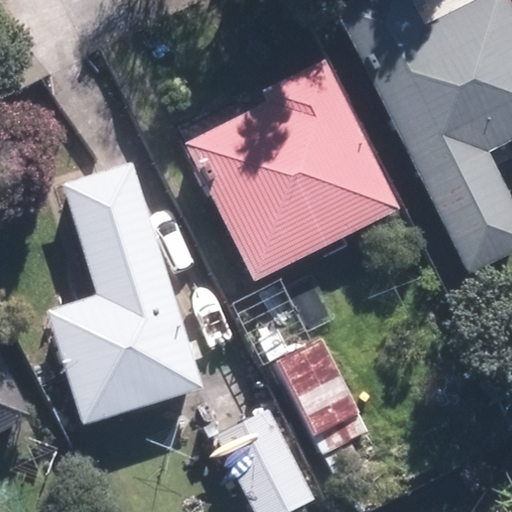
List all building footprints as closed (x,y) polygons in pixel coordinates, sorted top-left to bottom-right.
[(393,0),(352,0),(321,16),(461,281),(511,254),(511,224),(478,160),(511,142),(511,26),(498,0),(469,0),(410,31),(393,0)] [(257,107),(176,148),(247,285),(391,211),(315,65),(252,97),(257,107)] [(192,393),(122,167),(50,190),(84,298),(35,313),(71,430),(192,393)] [(274,378),(308,441),(332,486),(360,471),(345,444),(364,434),(355,417),(321,353),(274,378)] [(0,432),(25,419),(0,371),(0,432)] [(291,511),(307,505),(264,412),(206,439),(240,511),(291,511)]
